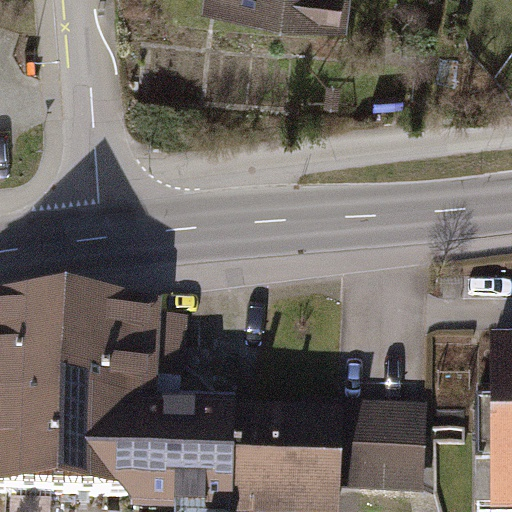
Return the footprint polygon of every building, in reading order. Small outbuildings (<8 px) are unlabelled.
[(220,0),(346,14),(347,0),(220,0)] [(161,301),(0,295),(0,397),(129,401),(157,402),(158,377),(162,316),(161,301)] [(190,318),(162,316),(158,377),(187,379),(190,318)] [(511,511),(511,342),(496,343),(497,511),(511,511)] [(129,401),(0,397),(0,489),(126,494),(129,401)] [(341,511),(342,491),(345,399),(302,398),(302,409),(235,406),(230,511),(341,511)] [(434,401),(345,399),(342,491),(432,493),(434,401)] [(157,402),(129,401),(126,494),(134,511),(230,511),(235,406),(157,402)]
